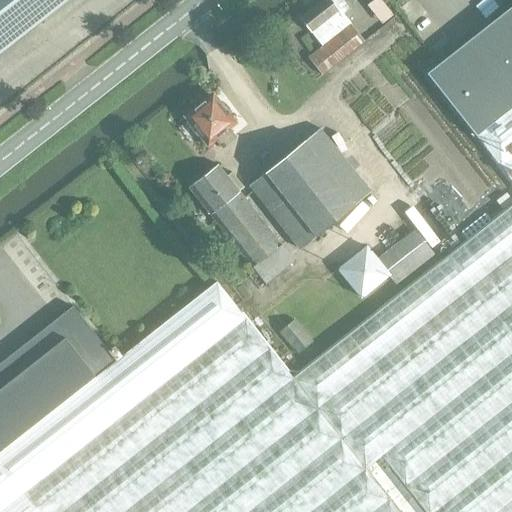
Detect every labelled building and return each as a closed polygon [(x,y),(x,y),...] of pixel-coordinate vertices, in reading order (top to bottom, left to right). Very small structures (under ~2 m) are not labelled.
[(0,0),(0,55),(69,0),(0,0)] [(349,11),(340,0),(334,0),(331,3),(328,0),(326,0),(301,19),(321,46),(349,25),(342,16),(349,11)] [(511,7),(427,75),(476,137),(511,108),(511,7)] [(321,76),(335,65),(363,44),(350,27),(308,59),(321,76)] [(235,139),(228,130),(233,125),(212,98),(187,118),(207,145),(214,140),(222,149),(235,139)] [(372,129),(400,162),(412,152),(416,157),(428,147),(420,138),(423,136),(398,107),(372,129)] [(511,511),(511,108),(476,137),(511,182),(511,206),(309,365),(424,511),(511,511)] [(371,192),(359,177),(320,129),(249,185),(300,249),(371,192)] [(234,172),(229,176),(220,164),(191,187),(265,283),(294,261),(240,190),(245,186),(234,172)] [(412,217),(418,225),(379,253),(397,279),(446,245),(443,240),(453,233),(432,204),(412,217)] [(369,243),(338,266),(362,297),(392,273),(369,243)] [(397,511),(217,282),(116,361),(0,452),(0,511),(397,511)] [(0,452),(116,361),(73,306),(0,363),(0,452)] [(313,341),(294,319),(278,334),(297,355),(313,341)]
